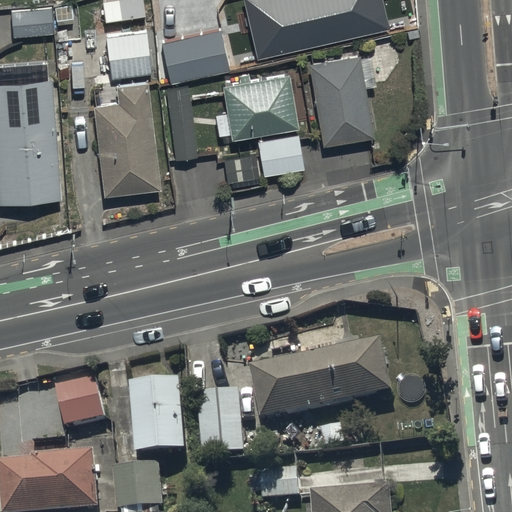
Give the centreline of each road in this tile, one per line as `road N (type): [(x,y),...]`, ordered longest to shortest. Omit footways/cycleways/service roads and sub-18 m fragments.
road 1 (secondary): [(475,208),(0,320)]
road 2 (secondary): [(511,511),(475,208)]
road 3 (secondary): [(475,208),(458,0)]
